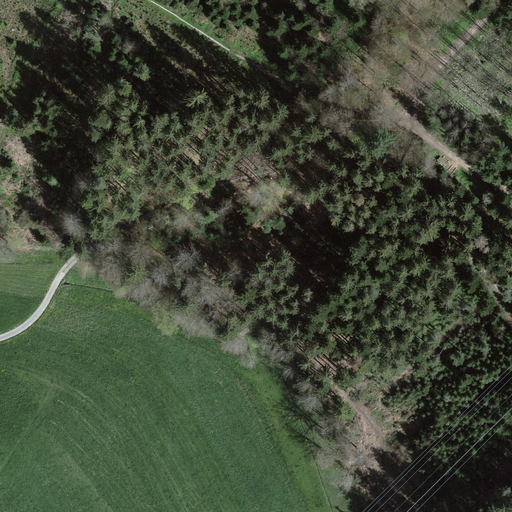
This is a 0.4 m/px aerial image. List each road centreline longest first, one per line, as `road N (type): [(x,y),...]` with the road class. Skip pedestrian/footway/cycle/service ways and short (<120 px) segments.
road 1 (track): [(170,0),(205,41),(384,129),(168,201),(64,263),(33,311),(0,336)]
road 2 (track): [(500,0),(412,102),(431,147),(511,193)]
